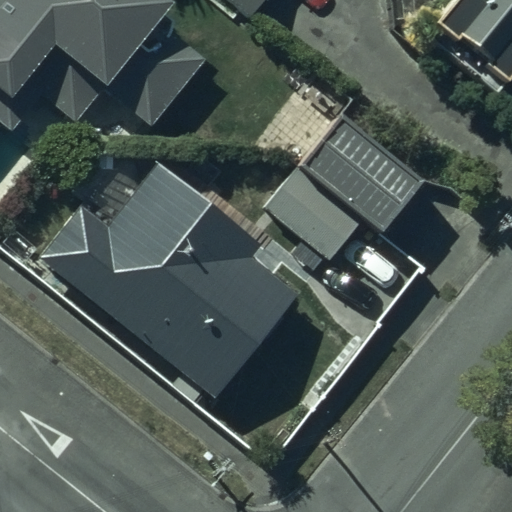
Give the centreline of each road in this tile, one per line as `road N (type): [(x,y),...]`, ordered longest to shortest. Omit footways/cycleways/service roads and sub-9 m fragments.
road 1 (residential): [(511,372),(401,511)]
road 2 (residential): [(0,429),(101,511)]
